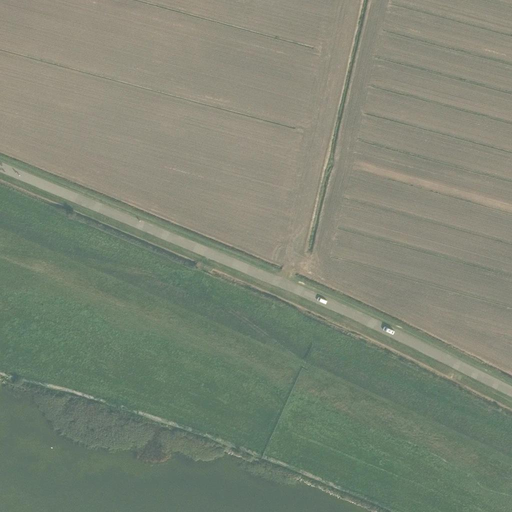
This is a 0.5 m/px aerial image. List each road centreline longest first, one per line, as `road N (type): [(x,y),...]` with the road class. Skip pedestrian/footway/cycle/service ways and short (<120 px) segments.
road 1 (tertiary): [(0,167),(300,291),(511,392)]
road 2 (track): [(208,253),(190,288),(0,248)]
road 3 (track): [(190,288),(303,364)]
